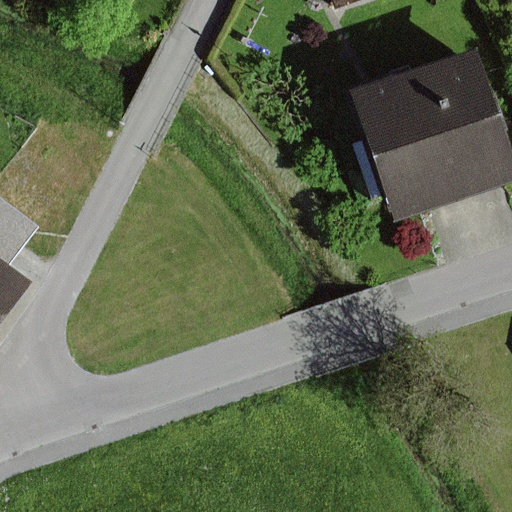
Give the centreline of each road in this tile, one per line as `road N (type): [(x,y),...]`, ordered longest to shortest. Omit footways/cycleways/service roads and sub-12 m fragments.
road 1 (residential): [(511,271),(0,438)]
road 2 (residential): [(0,397),(205,0)]
